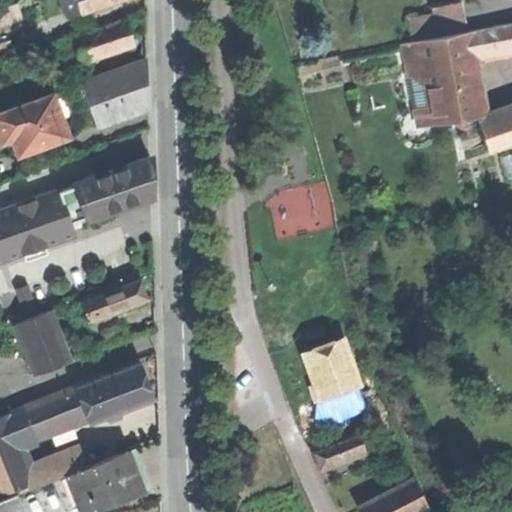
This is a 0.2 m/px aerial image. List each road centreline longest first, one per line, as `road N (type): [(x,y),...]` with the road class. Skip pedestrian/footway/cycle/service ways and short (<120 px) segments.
road 1 (residential): [(222,0),(244,323),(279,417),(330,511)]
road 2 (secondary): [(172,0),(189,511)]
